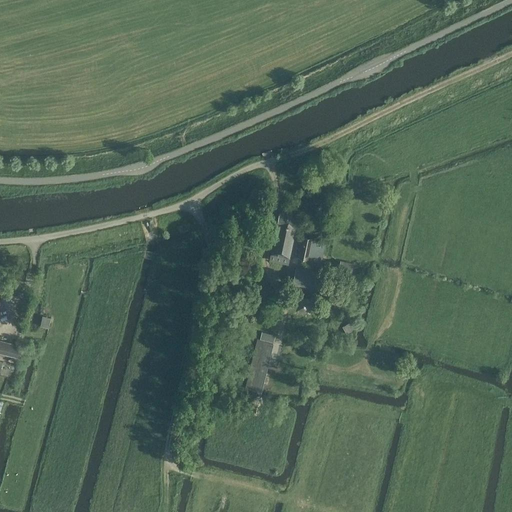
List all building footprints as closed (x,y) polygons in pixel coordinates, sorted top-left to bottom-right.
[(297,225),(299,215),(280,211),(278,221),(279,221),(272,254),(290,257),(296,225),(297,225)] [(321,261),(326,240),(302,235),(297,256),(321,261)] [(340,260),(338,274),(351,277),(354,263),(340,260)] [(317,291),(320,274),(297,269),(293,287),(317,291)] [(311,310),(314,296),(300,292),(297,306),(311,310)] [(42,324),(50,326),(52,316),(44,314),(42,324)] [(348,332),(356,327),(351,320),(343,325),(348,332)] [(257,338),(245,387),(262,391),(276,335),(262,331),(260,339),(257,338)] [(0,352),(13,356),(19,357),(21,345),(0,340),(0,352)]
